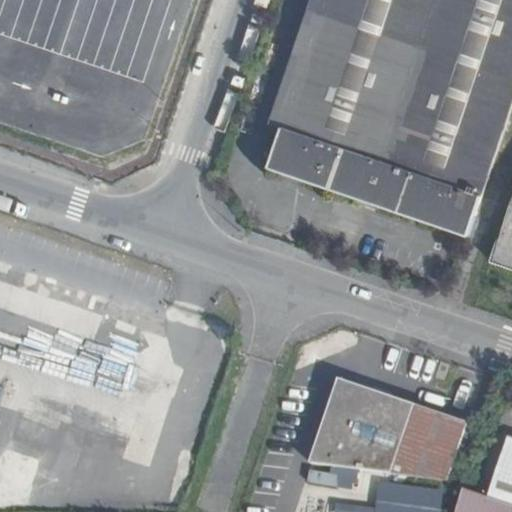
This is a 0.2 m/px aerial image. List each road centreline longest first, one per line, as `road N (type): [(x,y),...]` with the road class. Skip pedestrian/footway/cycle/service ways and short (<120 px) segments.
road 1 (residential): [(164,234),(511,352)]
road 2 (residential): [(164,234),(243,0)]
road 3 (residential): [(0,178),(164,234)]
